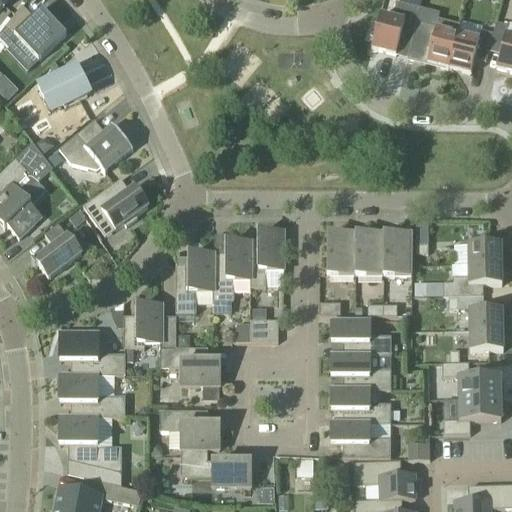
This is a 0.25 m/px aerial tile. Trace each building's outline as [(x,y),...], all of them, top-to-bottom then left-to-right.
[(0,0),(0,13),(10,0),(0,0)] [(66,38),(42,12),(15,37),(7,28),(0,36),(0,42),(9,52),(18,43),(39,64),(66,38)] [(416,27),(418,18),(406,15),(404,24),(380,18),(378,27),(373,26),(370,39),(374,40),(371,53),(396,59),(401,39),(412,42),(416,27)] [(438,22),(438,23),(436,32),(416,27),(412,42),(407,62),(421,65),(423,58),(429,60),(427,67),(449,72),(457,37),(459,28),(438,22)] [(511,37),(506,36),(508,29),(496,26),(493,37),(490,50),(501,53),(496,73),(511,76),(511,37)] [(490,50),(493,37),(481,34),(479,43),(457,37),(449,72),(470,78),(475,58),(487,61),(490,50)] [(87,92),(79,74),(63,82),(61,79),(37,91),(49,115),(63,108),(65,111),(87,100),(84,94),(87,92)] [(103,135),(94,124),(59,154),(71,168),(97,174),(100,171),(105,177),(133,154),(112,129),(103,135)] [(54,149),(49,143),(42,143),(36,147),(44,157),(54,149)] [(19,243),(42,221),(30,209),(31,207),(17,192),(31,179),(15,163),(0,177),(0,196),(1,198),(0,198),(0,228),(4,233),(7,231),(19,243)] [(137,195),(134,191),(113,206),(104,195),(83,210),(98,232),(109,225),(116,234),(124,228),(126,231),(138,223),(136,220),(148,211),(145,207),(148,205),(140,193),(137,195)] [(68,223),(75,232),(85,224),(78,216),(68,223)] [(415,225),(415,236),(427,236),(427,224),(415,225)] [(67,240),(58,228),(45,239),(53,250),(34,264),(49,283),(82,259),(67,239),(67,240)] [(283,290),(284,236),(258,236),(258,254),(251,254),(250,292),(266,292),(266,290),(283,290)] [(337,239),(328,239),(328,236),(327,236),(326,280),(355,280),(356,236),(337,236),(337,239)] [(365,238),(356,238),(356,236),(355,280),(383,280),(384,236),(365,236),(365,238)] [(393,239),(384,239),(384,236),(383,280),(412,281),(412,237),(393,236),(393,239)] [(251,254),(251,246),(226,246),(226,258),(213,258),(213,297),(213,306),(233,306),(233,296),(250,296),(250,292),(251,254)] [(468,268),(501,268),(501,247),(468,247),(468,268)] [(416,258),(428,258),(428,248),(416,248),(416,258)] [(213,297),(213,258),(189,258),(189,270),(176,270),(175,317),(196,317),(196,296),(213,297)] [(448,301),(458,300),(482,300),(482,289),(502,289),(501,268),(468,268),(468,280),(452,281),(453,287),(443,287),(443,301),(448,301)] [(414,301),(427,301),(426,287),(414,287),(414,301)] [(458,300),(448,301),(448,313),(458,313),(458,300)] [(319,320),(340,320),(340,307),(319,307),(319,320)] [(124,353),(125,353),(132,353),(144,353),(144,348),(160,348),(160,353),(176,353),(176,352),(176,321),(162,321),(162,309),(137,309),(137,321),(124,321),(124,332),(124,353)] [(383,320),(383,309),(367,309),(367,320),(383,320)] [(396,320),(396,309),(383,309),(383,320),(396,320)] [(469,334),(502,334),(502,313),(469,313),(469,334)] [(115,316),(112,316),(113,322),(115,328),(117,333),(124,332),(124,321),(124,317),(123,317),(115,316)] [(278,347),(278,333),(278,325),(250,325),(250,329),(250,347),(278,347)] [(391,360),(391,341),(370,340),(370,326),(331,325),(331,348),(343,348),(343,360),(391,360)] [(250,347),(250,329),(236,329),(236,347),(250,347)] [(470,356),(503,355),(502,334),(469,334),(470,356)] [(60,337),(60,364),(60,366),(71,367),(71,379),(71,380),(98,380),(125,381),(125,366),(125,359),(98,359),(98,337),(60,337)] [(208,366),(208,353),(176,352),(176,353),(160,353),(160,373),(181,373),(181,391),(203,391),(220,391),(220,366),(208,366)] [(449,368),(459,367),(459,355),(449,355),(449,368)] [(391,380),(391,360),(343,360),(331,359),(331,382),(343,382),(343,394),(379,394),(391,394),(391,392),(396,392),(396,380),(391,380)] [(500,379),(469,380),(469,367),(459,367),(449,368),(442,368),(443,382),(464,382),(465,403),(504,402),(504,386),(500,386),(500,379)] [(125,401),(98,401),(98,380),(71,380),(71,379),(60,379),(60,398),(60,409),(71,409),(71,422),(98,422),(98,423),(125,423),(125,401)] [(203,391),(203,405),(219,405),(220,391),(203,391)] [(379,394),(343,394),(331,393),(331,415),(343,416),(343,427),(391,428),(391,408),(379,408),(379,394)] [(445,440),(471,439),(471,426),(502,425),(501,418),(505,417),(504,402),(465,403),(466,425),(444,425),(445,440)] [(219,454),(220,429),(207,429),(208,416),(160,415),(160,436),(181,436),(181,454),(207,454),(219,454)] [(121,453),(98,453),(98,423),(98,422),(71,422),(60,422),(59,440),(60,440),(59,451),(68,451),(68,466),(87,471),(84,484),(121,493),(121,453)] [(391,428),(343,427),(331,427),(331,450),(343,450),(342,463),(390,463),(391,428)] [(150,447),(150,459),(162,460),(162,452),(158,447),(150,447)] [(418,448),(418,465),(429,465),(429,448),(418,448)] [(251,492),(251,467),(207,466),(207,454),(181,454),(180,482),(212,483),(212,491),(251,492)] [(401,478),(400,464),(353,465),(353,489),(380,488),(380,503),(401,502),(402,504),(415,503),(414,477),(401,478)] [(324,468),(325,476),(326,488),(338,487),(338,497),(350,496),(349,484),(347,467),(324,468)] [(59,491),(53,511),(99,511),(102,504),(136,511),(137,511),(142,498),(121,493),(84,484),(81,496),(59,491)] [(511,511),(511,489),(468,491),(468,505),(454,505),(454,511),(511,511)] [(273,494),(256,494),(257,510),(273,510),(273,494)] [(401,502),(380,503),(354,504),(354,511),(401,511),(402,504),(401,502)]
